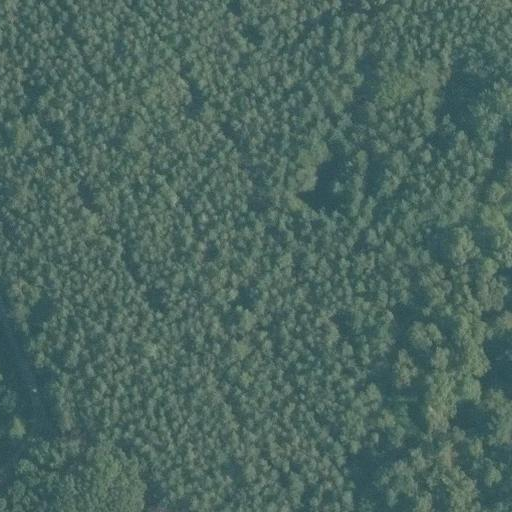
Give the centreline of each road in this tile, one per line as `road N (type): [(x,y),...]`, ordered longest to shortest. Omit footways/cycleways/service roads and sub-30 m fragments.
road 1 (track): [(0,325),(41,418),(0,453)]
road 2 (track): [(41,418),(142,511)]
